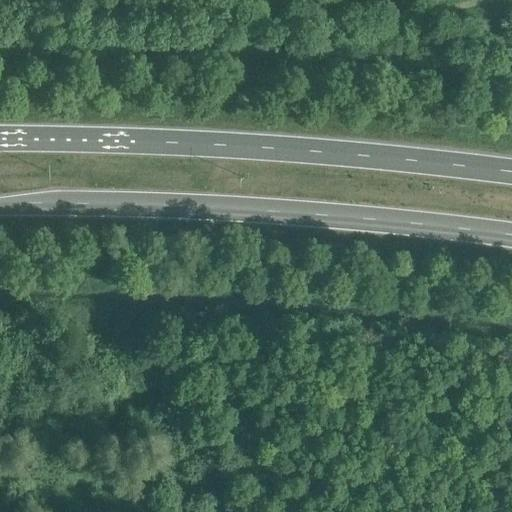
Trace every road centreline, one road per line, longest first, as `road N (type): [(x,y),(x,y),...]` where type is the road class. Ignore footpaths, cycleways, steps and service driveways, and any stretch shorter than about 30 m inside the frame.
road 1 (trunk): [(511,171),(306,147),(0,139)]
road 2 (trunk): [(0,210),(317,213),(511,237)]
